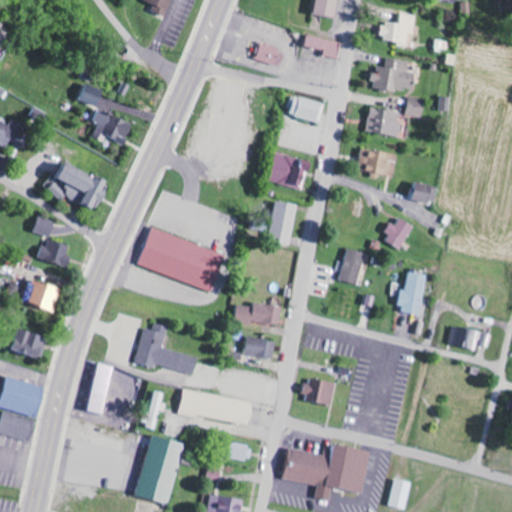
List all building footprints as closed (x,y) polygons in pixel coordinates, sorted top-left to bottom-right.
[(148,0),(148,1),(157,5),(154,11),(169,17),(175,0),(148,0)] [(321,0),(320,15),(341,17),(342,0),(321,0)] [(511,0),(499,0),(503,13),(511,11),(511,0)] [(420,16),(402,15),(401,24),(385,23),(384,42),(401,42),(401,47),(412,48),(412,35),(419,35),(420,16)] [(0,47),(11,28),(0,22),(0,47)] [(327,51),(326,56),(339,60),(344,44),(311,35),(308,46),(327,51)] [(290,52),(264,43),(258,59),(284,68),(290,52)] [(413,63),(390,57),(387,67),(380,65),(375,84),(415,95),(420,75),(410,72),(413,63)] [(81,101),(98,108),(105,91),(88,84),(81,101)] [(289,114),(322,124),(328,104),(299,96),(297,105),(292,103),(289,114)] [(428,102),(412,98),(408,115),(423,119),(428,102)] [(92,138),(103,142),(105,136),(127,145),(135,125),(97,109),(92,122),(98,125),(92,138)] [(11,123),(0,119),(0,143),(21,151),(30,126),(12,120),(11,123)] [(401,156),(365,148),(361,170),(397,178),(401,156)] [(312,161),(279,153),(273,182),(306,190),(312,161)] [(113,183),(65,160),(57,178),(70,184),(67,190),(54,184),(49,195),(64,202),(67,196),(99,212),(113,183)] [(439,186),(419,184),(417,201),(437,204),(439,186)] [(271,239),(293,244),(301,206),(279,201),(271,239)] [(126,249),(212,277),(229,230),(156,205),(131,248),(126,249)] [(34,232),(51,239),(57,223),(40,217),(34,232)] [(398,226),(395,224),(385,239),(402,251),(418,228),(404,218),(398,226)] [(40,259),(70,268),(73,257),(68,255),(71,246),(47,238),(40,259)] [(359,286),(368,254),(350,249),(341,280),(359,286)] [(422,316),(429,276),(408,272),(402,306),(404,306),(403,313),(422,316)] [(32,305),(60,310),(64,287),(36,282),(32,305)] [(338,315),(356,319),(362,293),(343,290),(338,315)] [(286,308),(258,303),(257,308),(241,305),(238,323),(254,325),(255,321),(283,326),(286,308)] [(138,363),(157,368),(158,365),(197,375),(202,358),(165,349),(170,328),(156,324),(155,331),(146,329),(138,363)] [(487,348),(490,334),(458,327),(453,346),(478,352),(479,346),(487,348)] [(15,349),(44,359),(51,338),(23,328),(15,349)] [(276,360),(280,342),(248,336),(245,353),(276,360)] [(117,367),(102,364),(91,411),(107,415),(117,367)] [(1,407),(39,420),(50,389),(12,376),(1,407)] [(337,405),(340,382),(316,379),(315,385),(306,384),(305,395),(310,395),(309,401),(337,405)] [(183,414),(255,426),(259,402),(187,390),(183,414)] [(38,421),(6,411),(0,429),(0,432),(31,442),(38,421)] [(172,504),(184,443),(152,437),(140,498),(172,504)] [(234,460),(253,461),(254,445),(235,444),(234,460)] [(368,493),(376,452),(333,444),(331,456),(292,449),(286,480),(322,486),(319,499),(334,501),(336,487),(368,493)] [(391,506),(408,511),(415,484),(399,479),(391,506)] [(245,511),(248,501),(214,494),(210,511),(245,511)]
